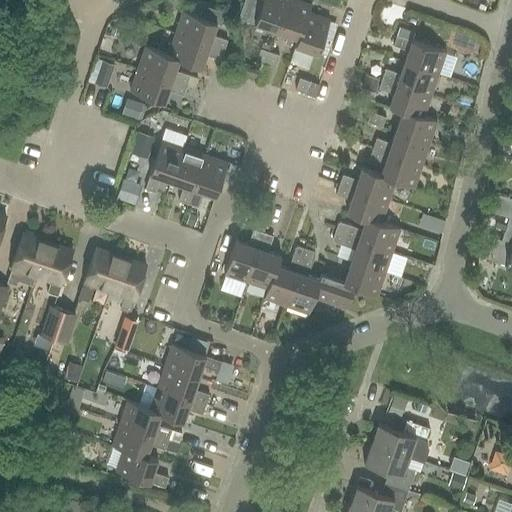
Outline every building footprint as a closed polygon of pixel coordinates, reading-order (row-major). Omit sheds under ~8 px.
[(244,0),(239,18),(278,31),(288,0),(244,0)] [(296,0),(288,0),(278,31),(298,38),(299,39),(308,12),(309,13),(312,5),(296,0)] [(176,33),(224,50),(228,40),(213,35),(217,22),(183,11),(176,33)] [(299,39),(298,38),(295,46),(319,54),(330,20),(309,13),(308,12),(299,39)] [(176,33),(169,53),(168,54),(180,58),(179,60),(202,67),(206,55),(221,60),(224,50),(176,33)] [(409,51),(405,62),(439,74),(446,52),(413,40),(412,41),(397,35),(394,46),(409,51)] [(146,46),(138,68),(187,85),(191,75),(176,70),(179,60),(180,58),(168,54),(169,53),(146,46)] [(266,64),(270,52),(261,49),(257,61),(266,64)] [(275,67),(280,55),(270,52),(266,64),(275,67)] [(95,84),(108,88),(116,65),(103,61),(95,84)] [(431,96),(439,74),(405,62),(401,74),(386,69),(383,79),(431,96)] [(245,64),(242,72),(257,78),(260,69),(245,64)] [(184,95),(187,85),(138,68),(131,90),(164,102),(169,90),(184,95)] [(310,81),(301,78),(297,90),(306,93),(310,81)] [(424,116),(431,96),(383,79),(379,89),(394,94),(390,106),(403,111),(403,110),(424,117),(424,116)] [(403,110),(403,111),(396,131),(430,143),(438,121),(424,116),(424,117),(403,110)] [(387,117),(371,111),(367,121),(383,127),(387,117)] [(139,131),(132,153),(149,158),(156,137),(139,131)] [(374,148),(422,165),(430,143),(396,131),(392,143),(377,138),(374,148)] [(161,177),(172,181),(184,147),(162,140),(150,173),(151,174),(146,188),(156,192),(161,177)] [(189,203),(206,155),(184,147),(172,181),(184,185),(179,200),(189,203)] [(422,165),(374,148),(370,158),(385,163),(381,174),(396,180),(396,181),(415,187),(422,165)] [(228,163),(206,155),(189,203),(199,207),(204,192),(216,196),(228,163)] [(340,184),(389,201),(396,181),(396,180),(381,174),(362,167),(358,180),(343,175),(340,184)] [(132,202),(139,184),(124,179),(118,197),(132,202)] [(382,222),(389,201),(340,184),(336,194),(351,199),(347,212),(366,219),(366,218),(381,223),(382,222)] [(501,195),(493,192),(488,208),(495,210),(501,195)] [(511,198),(501,195),(495,210),(495,212),(510,217),(502,241),(511,244),(511,250),(506,268),(511,270),(511,198)] [(393,251),(401,228),(382,222),(381,223),(366,218),(366,219),(362,229),(341,222),(338,223),(336,231),(393,251)] [(247,281),(264,233),(254,229),(249,244),(236,240),(225,274),(247,281)] [(386,272),(393,251),(336,231),(333,239),(335,242),(355,249),(352,260),(386,272)] [(33,285),(36,275),(48,242),(22,233),(11,266),(12,267),(7,282),(17,285),(19,280),(33,285)] [(247,281),(268,288),(269,289),(277,265),(278,265),(281,255),(268,251),(274,236),(264,233),(247,281)] [(73,251),(48,242),(36,275),(51,280),(47,292),(58,296),(73,251)] [(264,298),(287,306),(306,249),(298,246),(296,247),(288,269),(278,265),(277,265),(269,289),(268,288),(264,298)] [(94,284),(110,290),(121,257),(95,248),(78,297),(89,301),(94,284)] [(316,254),(314,251),(306,249),(287,306),(309,313),(315,297),(314,297),(320,279),(308,275),(316,254)] [(121,257),(110,290),(125,295),(121,307),(131,310),(147,265),(121,257)] [(352,260),(344,281),(344,282),(355,286),(355,287),(378,295),(386,272),(352,260)] [(322,274),(320,279),(314,297),(315,297),(348,308),(355,287),(355,286),(344,282),(344,281),(322,274)] [(0,310),(9,286),(0,282),(0,310)] [(54,338),(64,310),(50,305),(41,333),(54,338)] [(54,338),(58,339),(54,351),(66,355),(69,345),(67,344),(77,314),(64,310),(54,338)] [(130,350),(140,321),(125,315),(115,345),(130,350)] [(173,344),(165,366),(199,378),(203,366),(218,371),(221,361),(206,356),(206,355),(173,344)] [(165,366),(157,387),(206,404),(210,394),(195,389),(199,378),(165,366)] [(157,387),(150,408),(150,409),(161,413),(161,414),(184,422),(188,409),(203,414),(206,404),(157,387)] [(408,399),(394,394),(387,414),(400,419),(408,399)] [(128,400),(120,423),(169,440),(172,430),(157,424),(161,414),(161,413),(150,409),(150,408),(128,400)] [(377,423),(371,442),(409,456),(425,461),(429,448),(426,439),(429,428),(407,420),(403,431),(377,423)] [(169,440),(120,423),(112,446),(124,449),(124,448),(146,456),(147,455),(151,444),(165,449),(169,440)] [(385,482),(408,490),(415,471),(405,467),(409,456),(371,442),(364,463),(389,472),(385,482)] [(124,448),(124,449),(116,471),(150,482),(165,487),(169,477),(154,472),(158,459),(147,455),(146,456),(124,448)] [(490,467),(508,473),(511,462),(511,453),(496,448),(490,467)] [(356,486),(350,505),(368,511),(389,511),(391,508),(401,511),(408,490),(385,482),(381,494),(356,486)] [(500,499),(494,511),(508,511),(511,504),(500,499)]
